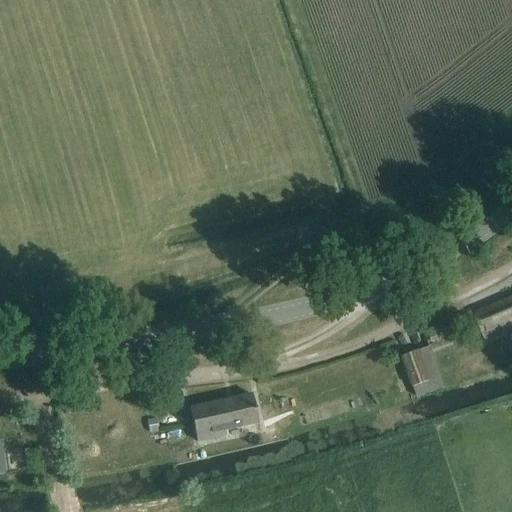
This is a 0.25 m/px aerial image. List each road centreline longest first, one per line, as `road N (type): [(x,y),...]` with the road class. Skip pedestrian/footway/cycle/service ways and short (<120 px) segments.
road 1 (tertiary): [(511,217),(322,308),(0,359)]
road 2 (track): [(511,265),(380,337),(315,360),(265,367),(368,288)]
road 3 (track): [(265,367),(0,406)]
